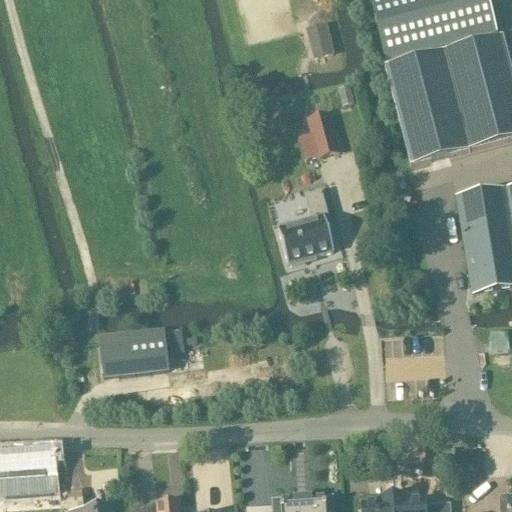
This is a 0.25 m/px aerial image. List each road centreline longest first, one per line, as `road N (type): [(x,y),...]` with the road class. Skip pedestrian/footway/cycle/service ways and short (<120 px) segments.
road 1 (unclassified): [(0,436),(511,428)]
road 2 (track): [(89,385),(95,298),(10,0)]
